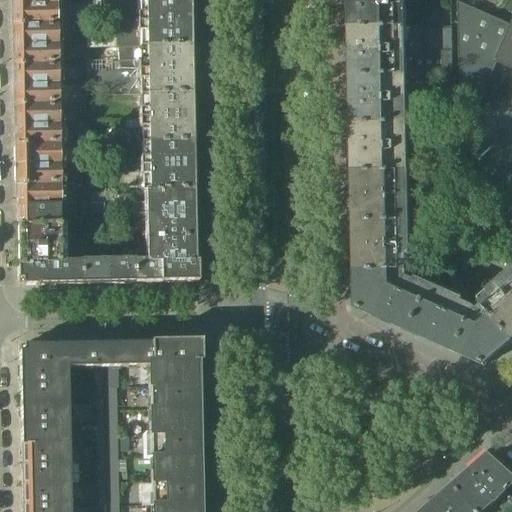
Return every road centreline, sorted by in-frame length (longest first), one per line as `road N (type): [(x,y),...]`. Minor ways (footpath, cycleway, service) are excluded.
road 1 (secondary): [(294,334),(288,0)]
road 2 (secondary): [(253,0),(259,326)]
road 3 (residential): [(0,327),(213,320),(259,326)]
road 4 (secondary): [(259,326),(263,511)]
road 5 (residential): [(460,396),(294,334)]
road 6 (secondary): [(299,511),(294,334)]
